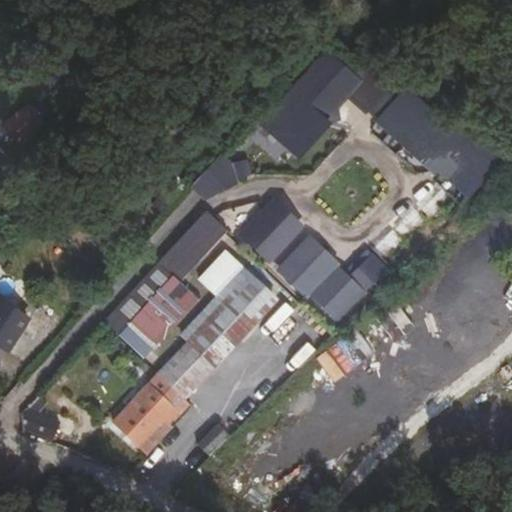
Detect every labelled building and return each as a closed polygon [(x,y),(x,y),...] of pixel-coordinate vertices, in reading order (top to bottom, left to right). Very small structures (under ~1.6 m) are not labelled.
[(288,88),(333,121),(360,84),(316,51),(288,88)] [(460,142),(398,92),(372,123),(434,174),(460,142)] [(293,96),(266,129),(301,157),(328,123),(293,96)] [(13,131),(36,111),(28,102),(6,122),(13,131)] [(264,196),(234,230),(271,263),(301,229),(264,196)] [(156,265),(176,285),(226,234),(205,214),(156,265)] [(337,263),(307,236),(278,269),(309,296),(337,263)] [(159,370),(181,392),(259,312),(262,315),(276,299),(224,251),(200,278),(217,295),(180,335),(186,341),(159,370)] [(368,254),(348,278),(363,291),(383,268),(368,254)] [(156,265),(104,319),(146,358),(197,305),(176,285),(156,265)] [(341,271),(314,302),(337,321),(363,291),(348,278),(341,271)] [(32,318),(7,300),(0,306),(0,351),(4,355),(32,318)] [(186,407),(151,382),(111,423),(145,456),(186,407)] [(57,435),(60,411),(28,407),(25,431),(57,435)] [(247,424),(236,415),(218,435),(228,443),(247,424)]
